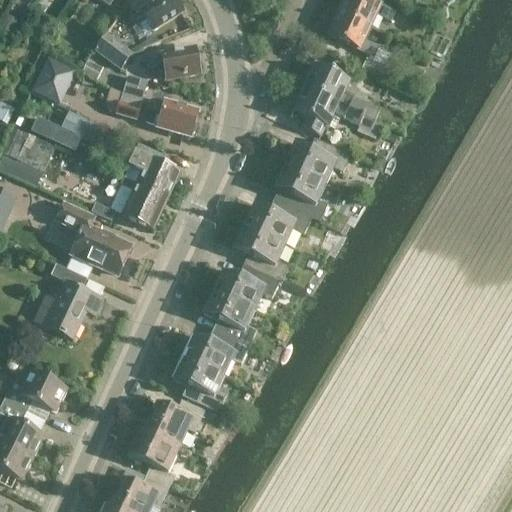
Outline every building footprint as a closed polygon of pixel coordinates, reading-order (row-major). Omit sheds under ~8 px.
[(172,0),(163,0),(138,15),(129,20),(134,28),(143,22),(150,34),(182,15),(172,0)] [(394,14),(379,7),(364,0),(345,0),(344,3),(341,1),(335,15),(368,30),(375,17),(390,24),(394,14)] [(368,30),(335,15),(329,27),(332,28),(327,38),(358,52),(358,53),(372,60),(370,63),(365,60),(360,71),(378,79),(382,69),(379,67),(384,57),(377,54),(378,49),(363,42),(368,30)] [(94,53),(119,72),(131,56),(106,38),(94,53)] [(145,71),(160,68),(163,84),(198,78),(193,51),(158,57),(143,61),(145,71)] [(73,74),(47,62),(33,93),(58,105),(73,74)] [(96,83),(102,70),(88,63),(81,76),(96,83)] [(373,123),(374,123),(378,114),(367,108),(367,107),(342,96),(348,82),(314,67),(313,68),(310,69),(306,78),(307,80),(303,90),(373,122),(372,123),(373,123)] [(127,79),(122,96),(109,91),(104,107),(107,113),(116,115),(115,117),(134,122),(146,84),(127,79)] [(319,139),(324,128),(327,129),(332,117),(357,129),(358,128),(364,131),(370,129),(372,123),(373,122),(303,90),(299,99),(295,100),(291,108),(293,110),(292,114),(304,119),(299,130),(319,139)] [(196,114),(162,104),(162,105),(149,101),(147,111),(159,115),(155,130),(188,140),(196,114)] [(13,111),(0,104),(0,123),(6,126),(13,111)] [(68,132),(99,145),(105,132),(73,119),(68,132)] [(80,141),(38,121),(32,134),(74,153),(80,141)] [(333,141),(330,148),(353,159),(357,151),(333,141)] [(284,169),(324,188),(332,172),(341,176),(349,159),(318,144),(313,155),(294,147),(284,169)] [(122,180),(166,200),(178,174),(160,166),(163,158),(137,146),(134,154),(133,153),(126,169),(127,169),(122,180)] [(0,161),(0,172),(35,189),(41,177),(2,158),(0,161)] [(324,188),(284,169),(274,191),(287,197),(282,207),(282,208),(311,221),(311,222),(318,225),(326,208),(317,204),(324,188)] [(166,200),(122,180),(119,187),(131,192),(119,217),(151,232),(166,200)] [(0,229),(2,231),(17,197),(0,189),(0,229)] [(94,205),(90,214),(110,223),(114,214),(94,205)] [(243,230),(284,248),(291,232),(303,238),(311,222),(311,221),(282,208),(282,207),(278,205),(273,216),(254,207),(243,230)] [(77,236),(69,256),(116,277),(128,250),(88,231),(92,220),(62,206),(54,225),(77,236)] [(284,248),(243,230),(233,251),(252,260),(246,271),(278,285),(278,286),(280,286),(288,269),(276,264),(284,248)] [(49,278),(63,285),(55,302),(44,298),(32,324),(72,343),(85,314),(95,318),(102,302),(81,292),(86,281),(54,266),(49,278)] [(223,272),(213,295),(253,313),(261,297),(270,302),(278,286),(246,271),(242,281),(223,272)] [(216,336),(247,350),(255,333),(245,329),(253,313),(213,295),(203,316),(221,325),(216,336)] [(182,360),(222,379),(230,363),(240,367),(247,350),(216,336),(211,346),(193,338),(182,360)] [(222,379),(182,360),(172,382),(191,390),(186,402),(217,416),(225,398),(215,395),(222,379)] [(0,399),(0,403),(25,416),(30,405),(53,416),(65,393),(19,370),(3,401),(0,399)] [(0,407),(0,445),(31,461),(42,439),(19,427),(25,416),(0,403),(0,406),(0,407)] [(175,414),(156,405),(148,423),(151,424),(147,434),(179,448),(186,433),(194,436),(203,415),(180,404),(175,414)] [(144,480),(168,491),(173,479),(166,476),(179,448),(147,434),(141,431),(128,459),(149,469),(144,480)] [(31,461),(0,445),(0,472),(20,482),(31,461)] [(168,491),(144,480),(139,490),(120,481),(112,497),(115,499),(111,509),(110,510),(115,511),(149,511),(150,509),(158,511),(168,491)]
